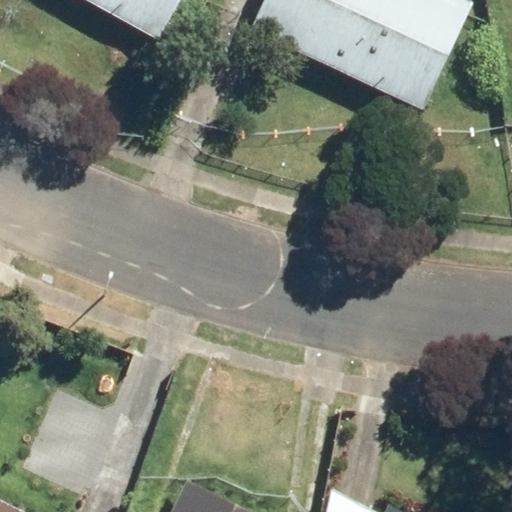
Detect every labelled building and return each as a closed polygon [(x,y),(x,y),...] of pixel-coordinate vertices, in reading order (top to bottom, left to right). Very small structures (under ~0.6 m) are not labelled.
[(196,0),(89,0),(173,45),(196,0)] [(432,108),(484,2),(479,0),(272,0),(260,25),(432,108)] [(258,511),(196,483),(182,511),(258,511)] [(0,511),(23,511),(0,499),(0,511)] [(413,511),(393,502),(388,511),(413,511)]
